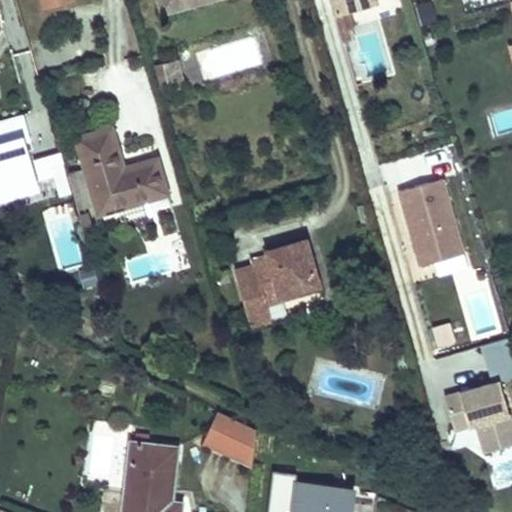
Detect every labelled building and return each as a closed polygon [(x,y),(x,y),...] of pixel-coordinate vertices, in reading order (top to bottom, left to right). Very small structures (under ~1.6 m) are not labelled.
[(212,0),(174,0),(170,1),(169,0),(158,0),(163,14),(212,0)] [(378,4),(376,0),(331,0),(336,17),(350,13),(378,4)] [(437,22),(431,2),(417,6),(422,26),(437,22)] [(354,27),(350,13),(336,17),(340,31),(349,28),(354,27)] [(352,40),(349,28),(340,31),(344,43),(352,40)] [(185,88),(179,60),(164,64),(165,66),(170,91),(185,88)] [(170,91),(165,66),(164,64),(155,66),(163,93),(170,91)] [(34,183),(25,152),(8,157),(0,127),(0,199),(24,192),(22,186),(34,183)] [(167,194),(157,160),(123,170),(111,129),(77,139),(86,169),(98,210),(100,214),(167,194)] [(98,210),(86,169),(68,174),(80,215),(98,210)] [(464,253),(443,179),(399,191),(420,265),(464,253)] [(72,214),(52,217),(62,273),(82,269),(72,214)] [(299,291),(319,285),(306,240),(268,252),(269,256),(254,261),(255,265),(236,271),(252,328),(273,322),(272,321),(287,317),(283,301),(281,296),(299,291)] [(301,295),(299,291),(281,296),(283,301),(301,295)] [(455,340),(450,323),(433,328),(438,345),(455,340)] [(511,444),(511,421),(500,380),(469,390),(445,396),(455,429),(477,423),(485,452),(511,444)] [(254,465),(258,432),(218,412),(204,442),(254,465)] [(171,511),(172,501),(178,447),(131,442),(123,511),(171,511)] [(351,511),(354,491),(296,484),(297,474),(274,471),(268,511),(351,511)] [(181,511),(183,503),(172,501),(171,511),(181,511)]
